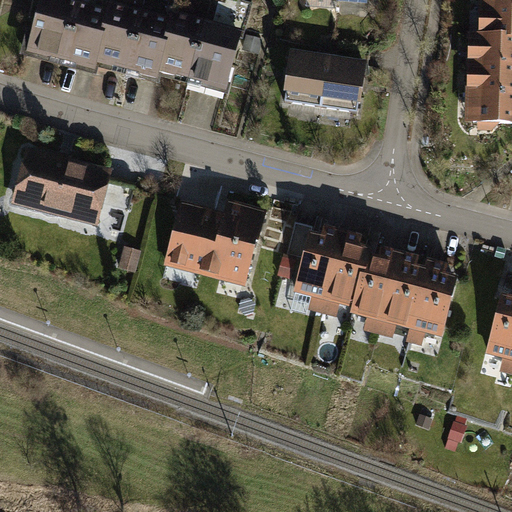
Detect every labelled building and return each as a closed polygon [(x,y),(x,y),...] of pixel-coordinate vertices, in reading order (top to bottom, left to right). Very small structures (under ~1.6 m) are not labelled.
[(111,16),(52,0),(46,0),(30,58),(100,77),(103,66),(164,83),(166,74),(229,92),(246,35),(181,17),(179,23),(115,5),(111,16)] [(511,0),(484,0),(484,31),(473,31),(472,119),(511,119),(511,0)] [(375,60),(298,52),(293,94),(371,102),(375,60)] [(109,167),(23,145),(9,203),(95,224),(109,167)] [(223,211),(178,201),(163,265),(241,284),(265,210),(226,197),(223,211)] [(468,268),(319,226),(301,293),(450,336),(468,268)] [(511,287),(510,287),(490,355),(511,361),(511,287)]
